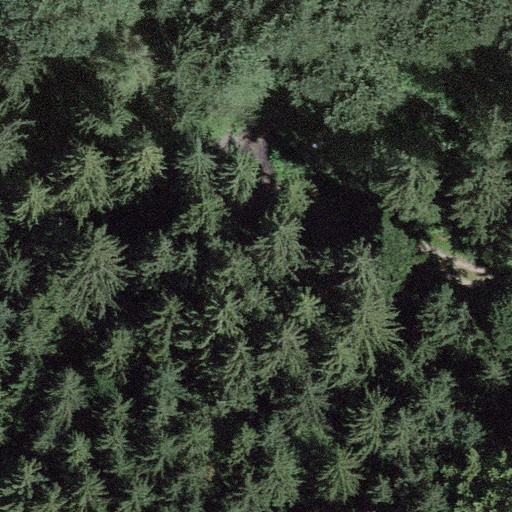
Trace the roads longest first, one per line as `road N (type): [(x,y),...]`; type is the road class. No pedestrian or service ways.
road 1 (track): [(511,296),(149,147),(116,159),(0,167)]
road 2 (track): [(149,147),(418,69),(511,54)]
